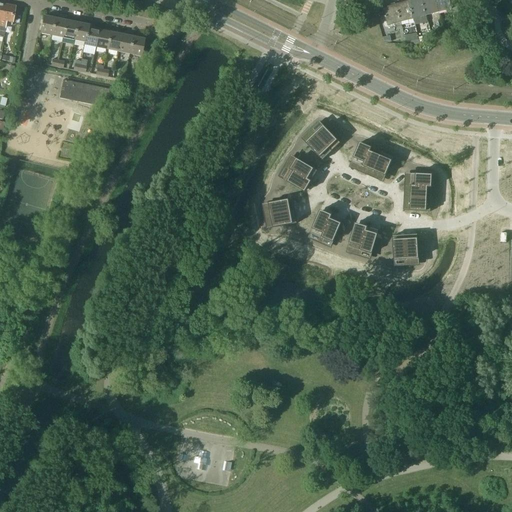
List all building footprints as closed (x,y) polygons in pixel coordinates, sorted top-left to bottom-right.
[(421,0),(415,0),(409,2),(413,20),(426,16),(421,0)] [(435,0),(421,0),(426,16),(439,13),(435,0)] [(449,0),(435,0),(439,13),(452,9),(449,0)] [(409,2),(396,5),(401,23),(413,20),(409,2)] [(15,6),(5,5),(0,35),(4,37),(6,22),(12,23),(15,6)] [(401,23),(396,5),(383,8),(383,9),(378,10),(380,17),(385,16),(388,26),(401,23)] [(49,18),(43,16),(40,34),(51,36),(55,16),(50,15),(49,18)] [(66,21),(60,20),(61,17),(55,16),(51,36),(62,38),(66,21)] [(77,21),(72,19),(71,22),(66,21),(62,38),(74,41),(77,21)] [(88,26),(83,24),(83,22),(77,21),(74,41),(84,43),(84,45),(88,26)] [(99,30),(93,29),(94,27),(88,26),(84,45),(95,48),(99,30)] [(105,29),(104,32),(99,30),(95,48),(107,50),(110,30),(105,29)] [(121,35),(116,34),(116,31),(110,30),(107,50),(118,52),(121,35)] [(127,33),(127,36),(121,35),(118,52),(129,54),(133,35),(127,33)] [(416,34),(405,37),(407,43),(418,40),(416,34)] [(144,40),(138,38),(139,36),(133,35),(129,54),(141,57),(144,40)] [(113,91),(62,80),(59,99),(109,109),(113,91)] [(19,119),(18,123),(26,126),(30,113),(26,112),(24,120),(19,119)] [(324,126),(315,134),(332,152),(341,144),(324,126)] [(315,134),(306,143),(323,161),(332,152),(315,134)] [(360,143),(352,162),(363,167),(372,148),(360,143)] [(372,148),(363,167),(374,172),(383,152),(372,148)] [(383,152),(374,172),(386,177),(394,157),(383,152)] [(297,159),(290,169),(312,182),(318,171),(297,159)] [(290,169),(284,180),(305,193),(312,182),(290,169)] [(412,174),(411,186),(432,187),(433,175),(412,174)] [(411,186),(410,198),(431,199),(432,187),(411,186)] [(226,194),(221,212),(232,215),(236,197),(226,194)] [(410,198),(410,211),(431,212),(431,199),(410,198)] [(293,199),(269,203),(271,216),(295,211),(293,199)] [(320,210),(311,233),(322,238),(332,215),(320,210)] [(295,211),(271,216),(273,228),(298,224),(295,211)] [(332,215),(322,238),(334,243),(343,220),(332,215)] [(355,223),(348,247),(360,251),(367,227),(355,223)] [(367,227),(360,251),(372,254),(379,231),(367,227)] [(405,235),(393,236),(394,261),(407,260),(405,235)] [(418,235),(405,235),(407,260),(419,259),(418,235)]
